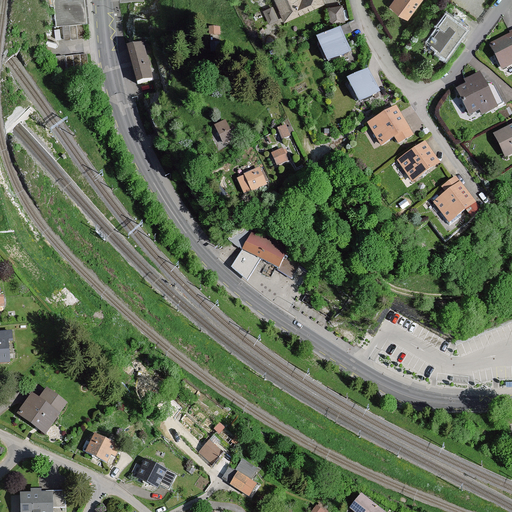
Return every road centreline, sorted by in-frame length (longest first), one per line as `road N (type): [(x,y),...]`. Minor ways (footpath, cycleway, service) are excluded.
road 1 (secondary): [(102,0),(112,78),(135,150),(218,271),(305,336),(408,395),(511,402)]
road 2 (residential): [(496,0),(420,103)]
